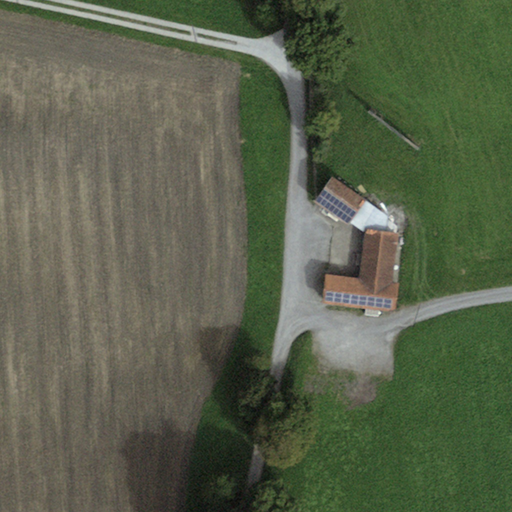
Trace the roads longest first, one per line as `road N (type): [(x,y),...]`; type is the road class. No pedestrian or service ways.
road 1 (track): [(226,511),(306,143),(285,0)]
road 2 (track): [(31,0),(298,62)]
road 3 (track): [(511,296),(399,326),(270,306)]
